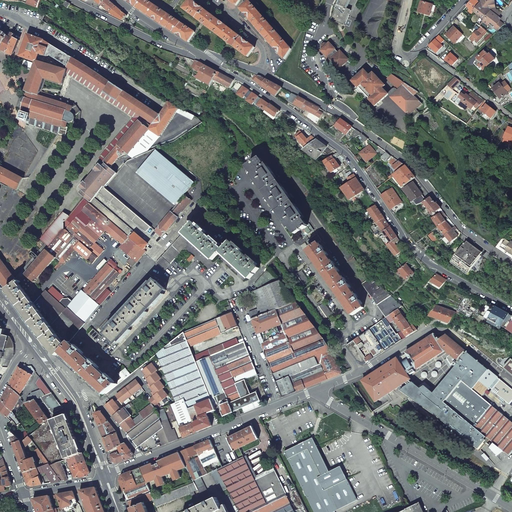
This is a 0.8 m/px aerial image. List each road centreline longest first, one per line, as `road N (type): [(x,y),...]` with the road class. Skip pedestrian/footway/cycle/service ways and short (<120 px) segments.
road 1 (residential): [(201,56),(341,150),(415,251),(511,311)]
road 2 (residential): [(511,262),(462,228),(407,162),(259,71)]
road 3 (residential): [(311,391),(511,507)]
road 4 (residential): [(311,391),(142,459)]
road 5 (residential): [(72,0),(162,46),(201,56)]
road 6 (residential): [(427,328),(311,391)]
